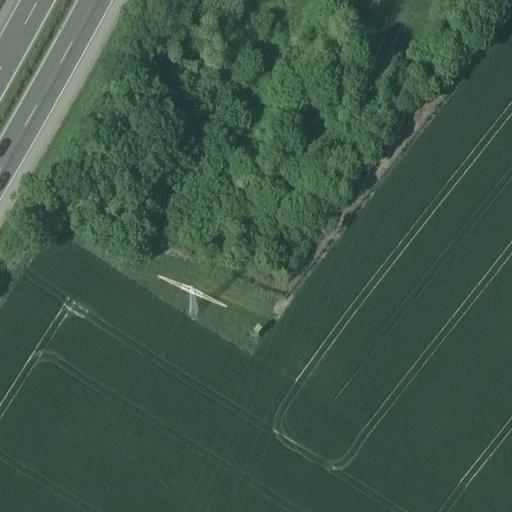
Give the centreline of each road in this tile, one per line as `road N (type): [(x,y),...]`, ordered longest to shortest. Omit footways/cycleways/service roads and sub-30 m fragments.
road 1 (motorway): [(0,196),(115,0)]
road 2 (motorway): [(63,0),(0,109)]
